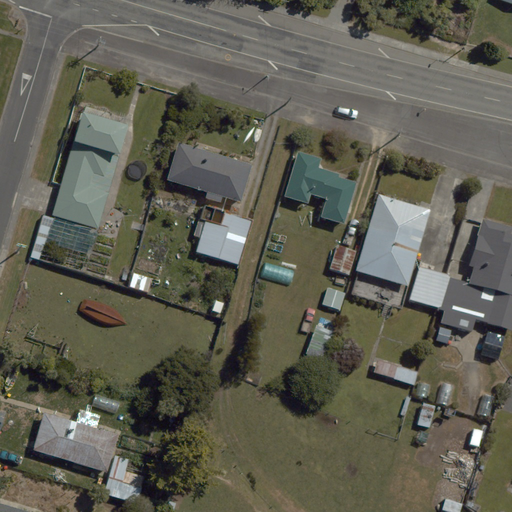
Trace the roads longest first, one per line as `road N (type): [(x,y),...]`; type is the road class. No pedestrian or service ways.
road 1 (primary): [(123,0),(511,104)]
road 2 (residential): [(0,195),(56,0)]
